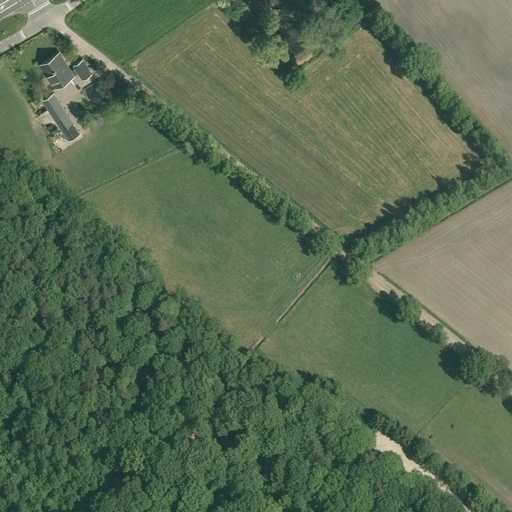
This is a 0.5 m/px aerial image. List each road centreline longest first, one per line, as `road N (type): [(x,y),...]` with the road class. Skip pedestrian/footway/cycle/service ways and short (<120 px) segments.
road 1 (track): [(511,389),(76,40)]
road 2 (track): [(0,380),(86,443),(144,501)]
road 3 (track): [(144,501),(275,420)]
